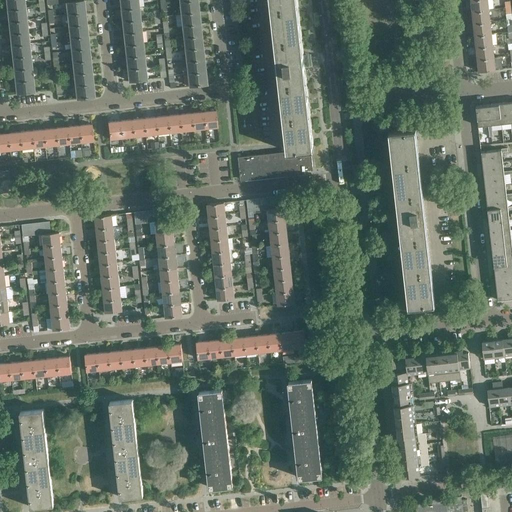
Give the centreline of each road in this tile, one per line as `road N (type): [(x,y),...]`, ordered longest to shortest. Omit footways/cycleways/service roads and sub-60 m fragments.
road 1 (residential): [(488,319),(463,92)]
road 2 (unclassified): [(346,180),(327,0)]
road 3 (unclassified): [(378,496),(359,334)]
road 4 (residential): [(189,194),(346,180)]
road 5 (unclassified): [(359,334),(346,180)]
road 6 (residential): [(272,144),(258,0)]
road 7 (residential): [(359,334),(488,319)]
road 8 (residential): [(88,335),(74,207)]
road 9 (residential): [(201,321),(189,194)]
